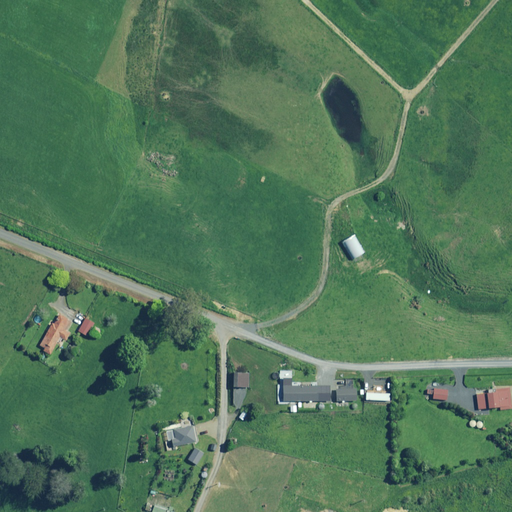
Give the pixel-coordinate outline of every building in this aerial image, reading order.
[(364,253),(354,236),(343,243),(353,259),(364,253)] [(67,319),(59,314),(53,325),(52,324),(39,345),(44,348),(43,351),(50,355),(60,337),(66,341),(70,333),(62,328),(67,319)] [(94,324),(86,319),(79,332),(87,336),(94,324)] [(103,331),(95,327),(91,335),(99,339),(103,331)] [(249,373),(234,372),(233,387),(248,388),(249,373)] [(317,401),(317,386),(282,386),(283,401),(317,401)] [(511,409),(509,388),(494,390),(494,393),(476,395),(478,409),(499,407),(500,410),(511,409)] [(356,401),(355,389),(336,390),(336,401),(356,401)] [(446,400),(447,390),(427,389),(427,394),(433,394),(432,399),(446,400)] [(195,443),(192,427),(171,431),(173,439),(171,439),(172,447),(195,443)]
